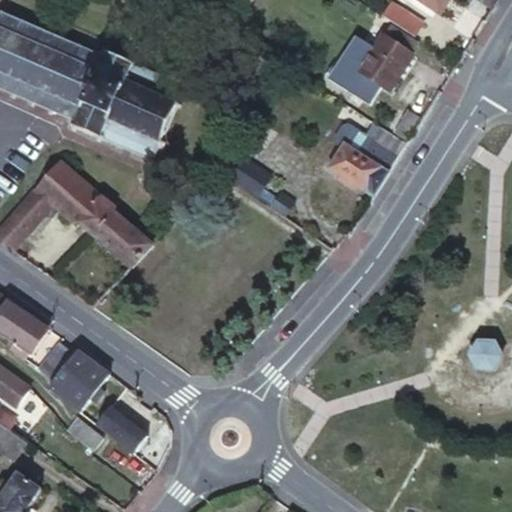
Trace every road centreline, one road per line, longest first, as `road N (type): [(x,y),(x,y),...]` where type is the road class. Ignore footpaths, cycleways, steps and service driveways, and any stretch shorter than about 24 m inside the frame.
road 1 (residential): [(241,407),(368,264),(482,77)]
road 2 (residential): [(198,408),(0,265)]
